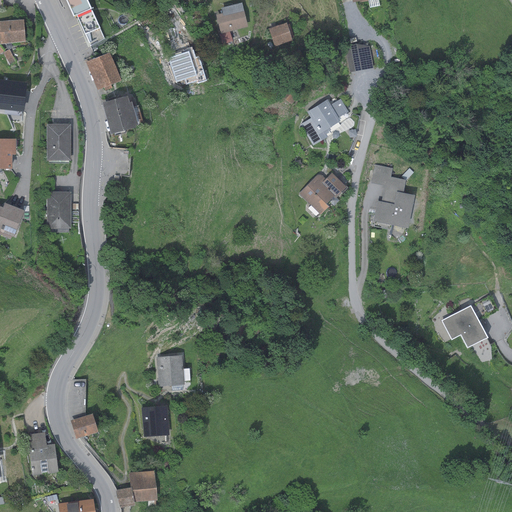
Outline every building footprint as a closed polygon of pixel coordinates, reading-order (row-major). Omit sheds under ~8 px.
[(65,0),(73,17),(76,15),(91,46),(105,39),(86,0),(65,0)] [(223,13),(215,15),(220,33),(247,27),(241,2),(221,7),(223,13)] [(23,20),(0,21),(0,43),(25,42),(23,20)] [(286,23),(268,29),(274,46),(292,40),(286,23)] [(369,46),(345,50),(349,72),(373,68),(369,46)] [(193,48),(183,51),(186,60),(178,63),(185,85),(206,79),(198,56),(196,56),(193,48)] [(109,52),(85,62),(97,90),(121,81),(109,52)] [(26,82),(0,79),(0,109),(23,111),(26,82)] [(289,87),(281,96),(291,105),(298,96),(289,87)] [(127,95),(102,103),(111,134),(138,126),(131,102),(129,103),(127,95)] [(327,99),(307,112),(310,118),(300,124),(313,146),(322,140),(318,134),(340,121),(338,118),(348,112),(340,99),(330,105),(327,99)] [(70,124),(46,124),(46,161),(70,161),(70,124)] [(15,139),(0,138),(0,169),(11,169),(11,155),(15,155),(15,139)] [(384,186),(381,202),(394,204),(396,192),(403,193),(406,180),(391,177),(392,168),(375,165),(371,183),(384,186)] [(319,173),(299,193),(320,215),(329,206),(326,204),(333,196),(335,198),(346,187),(331,173),(325,179),(319,173)] [(70,192),(46,192),(46,229),(71,229),(70,192)] [(381,202),(377,201),(373,221),(407,228),(414,195),(403,193),(396,192),(394,204),(381,202)] [(24,211),(4,203),(2,208),(0,206),(0,231),(13,237),(24,211)] [(490,295),(442,320),(452,340),(460,335),(467,348),(487,338),(478,321),(498,310),(490,295)] [(182,355),(156,357),(159,387),(184,385),(182,355)] [(166,406),(141,408),(144,437),(169,435),(166,406)] [(92,414),(71,420),(76,439),(98,432),(92,414)] [(45,432),(25,434),(27,450),(29,449),(32,475),(58,472),(55,444),(46,445),(45,432)] [(129,473),(130,487),(116,490),(119,508),(134,506),(134,503),(157,501),(154,471),(129,473)] [(94,511),(93,499),(58,504),(59,511),(94,511)]
